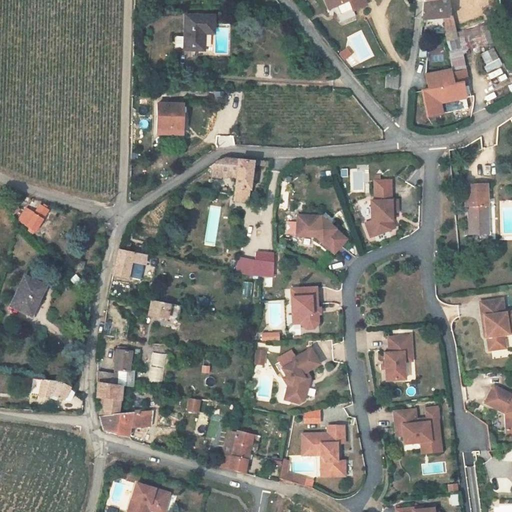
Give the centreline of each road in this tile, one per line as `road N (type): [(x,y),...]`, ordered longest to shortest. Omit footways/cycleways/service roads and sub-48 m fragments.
road 1 (residential): [(428,238),(361,262),(351,279),(373,467),(366,494),(348,511)]
road 2 (residential): [(119,216),(227,151),(324,152),(407,141)]
road 3 (residential): [(119,216),(89,384),(98,432)]
road 4 (residential): [(128,0),(119,216)]
road 5 (residential): [(428,238),(433,302),(465,435)]
road 6 (residential): [(285,0),(407,141)]
road 7 (residential): [(98,432),(264,482)]
road 8 (residential): [(0,178),(119,216)]
